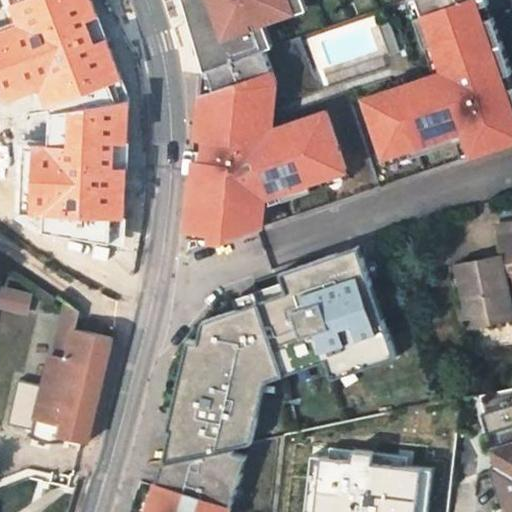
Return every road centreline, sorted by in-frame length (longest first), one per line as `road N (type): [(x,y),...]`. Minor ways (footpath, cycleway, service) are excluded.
road 1 (residential): [(159,314),(217,263),(511,156)]
road 2 (secondary): [(159,314),(176,96),(155,0)]
road 3 (secondary): [(99,511),(159,314)]
